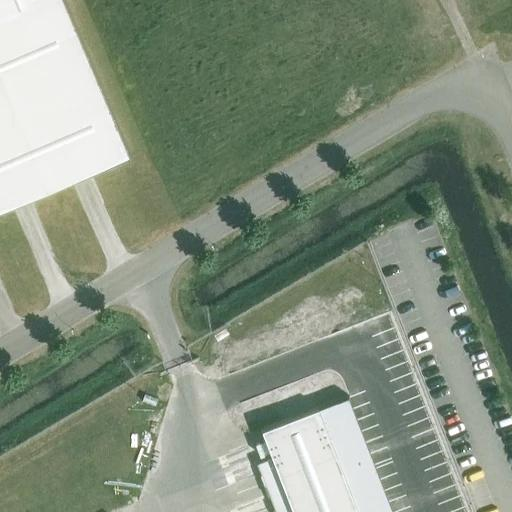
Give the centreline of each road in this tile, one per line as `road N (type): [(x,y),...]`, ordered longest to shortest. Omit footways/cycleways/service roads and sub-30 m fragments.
road 1 (unclassified): [(511,141),(485,70),(0,350)]
road 2 (unknown): [(190,400),(311,358),(344,362),(413,511)]
